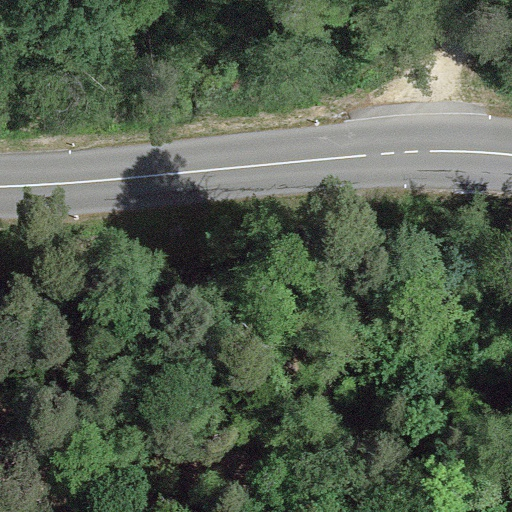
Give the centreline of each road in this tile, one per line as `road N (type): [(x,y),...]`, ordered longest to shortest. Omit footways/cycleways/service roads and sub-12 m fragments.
road 1 (secondary): [(511,160),(422,153),(0,191)]
road 2 (track): [(511,3),(461,65),(422,153)]
